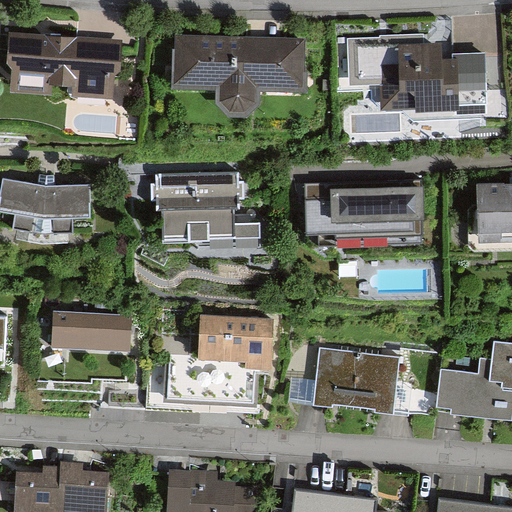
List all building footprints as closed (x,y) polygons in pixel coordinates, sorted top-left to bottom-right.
[(118,37),(9,30),(6,82),(115,88),(118,37)] [(305,36),(175,32),(173,85),(216,86),(216,99),(228,112),(247,113),(260,101),(261,87),(304,88),(305,36)] [(387,52),(358,53),(359,74),(378,74),(379,103),(467,100),(467,88),(487,88),(486,49),(457,50),(457,55),(440,56),(439,41),(414,42),(414,58),(388,59),(387,52)] [(237,169),(156,170),(157,228),(237,228),(237,169)] [(43,180),(2,174),(0,185),(0,205),(43,211),(87,210),(88,180),(43,180)] [(511,184),(482,186),(483,238),(511,237),(511,184)] [(383,191),(333,193),(334,240),(384,238),(384,232),(412,231),(411,196),(383,197),(383,191)] [(14,304),(0,303),(0,358),(3,359),(4,334),(13,334),(14,304)] [(272,317),(200,313),(198,357),(269,361),(272,317)] [(129,317),(75,314),(74,346),(127,348),(129,317)] [(489,375),(440,369),(434,407),(511,418),(511,415),(511,344),(494,342),(489,375)] [(360,353),(321,349),(316,402),(354,406),(360,353)] [(398,357),(360,353),(354,406),(392,411),(398,357)] [(62,465),(61,469),(58,511),(102,511),(105,475),(78,474),(78,466),(62,465)] [(41,475),(19,474),(16,511),(58,511),(61,469),(41,468),(41,475)] [(214,475),(173,473),(171,511),(254,511),(255,490),(213,488),(214,475)] [(373,495),(291,487),(288,511),(383,511),(384,508),(372,507),(373,495)] [(511,511),(511,502),(435,493),(432,511),(511,511)]
